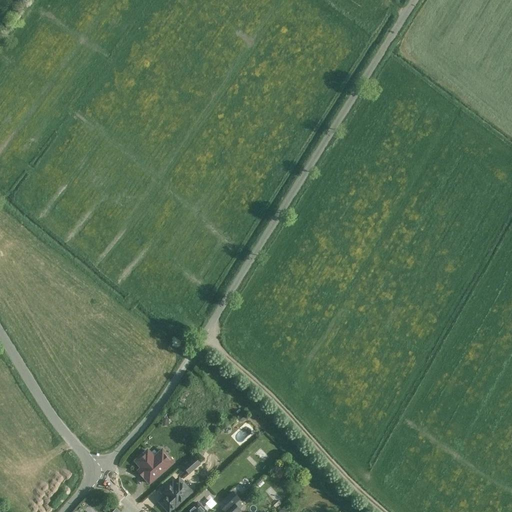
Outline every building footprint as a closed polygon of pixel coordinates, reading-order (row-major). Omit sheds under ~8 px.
[(159,453),(154,457),(149,452),(146,452),(136,460),(136,463),(146,474),(143,477),(149,484),(174,463),(167,455),(164,458),(159,453)] [(194,458),(184,467),(189,473),(199,464),(194,458)] [(183,484),(172,484),(165,490),(167,492),(166,497),(160,502),(169,511),(175,506),(176,507),(191,493),(183,484)] [(211,498),(205,502),(209,508),(215,504),(211,498)] [(205,511),(197,503),(187,511),(205,511)]
